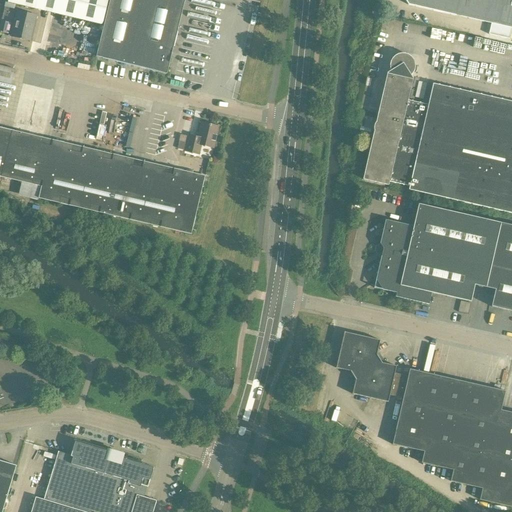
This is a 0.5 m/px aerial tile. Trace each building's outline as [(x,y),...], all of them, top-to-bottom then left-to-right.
[(8,0),(8,4),(102,26),(108,0),(8,0)] [(167,74),(169,65),(185,0),(110,0),(96,57),(167,74)] [(511,0),(405,0),(409,5),(491,24),(489,34),(509,39),(511,28),(511,0)] [(36,16),(18,12),(12,37),(30,41),(36,16)] [(374,130),(374,131),(363,180),(389,186),(389,182),(409,186),(409,190),(511,213),(511,101),(433,84),(428,105),(408,100),(413,79),(410,76),(411,75),(412,74),(413,73),(414,72),(414,70),(415,69),(415,68),(415,67),(415,66),(415,65),(415,64),(414,63),(414,62),(414,61),(413,60),(413,59),(411,57),(410,56),(408,55),(407,54),(405,54),(403,54),(401,54),(399,54),(398,54),(397,55),(396,55),(395,56),(394,57),(393,57),(393,58),(392,59),(391,60),(391,61),(390,62),(390,64),(390,65),(390,66),(390,67),(390,68),(390,69),(390,70),(391,71),(387,73),(376,122),(376,123),(375,124),(374,125),(374,126),(374,127),(374,128),(374,129),(374,130)] [(0,82),(9,85),(11,85),(15,69),(0,65),(0,82)] [(184,150),(184,151),(194,153),(196,144),(213,148),(218,127),(201,123),(197,137),(188,135),(186,143),(184,150)] [(205,176),(123,157),(0,127),(0,176),(42,187),(39,199),(191,235),(205,176)] [(186,143),(185,142),(183,142),(179,141),(177,148),(184,150),(186,143)] [(474,285),(486,288),(495,290),(491,307),(511,311),(511,225),(418,204),(413,227),(385,220),(380,244),(386,253),(381,256),(376,280),(382,290),(396,293),(395,297),(429,305),(431,293),(471,302),(474,285)] [(470,303),(461,301),(458,312),(468,314),(470,303)] [(390,395),(403,398),(408,376),(395,373),(396,366),(382,363),(377,355),(380,340),(344,332),(336,368),(350,372),(355,380),(352,394),(388,402),(390,395)] [(409,369),(408,376),(403,398),(392,445),(424,452),(421,463),(453,470),(450,481),(482,489),(479,500),(511,507),(511,412),(501,410),(505,391),(409,369)] [(30,511),(152,511),(156,500),(143,497),(146,487),(147,487),(151,472),(153,467),(120,457),(121,454),(108,449),(108,448),(107,448),(107,451),(74,441),(70,455),(58,452),(44,500),(35,498),(30,511)] [(0,511),(1,511),(7,495),(15,465),(0,460),(0,511)]
